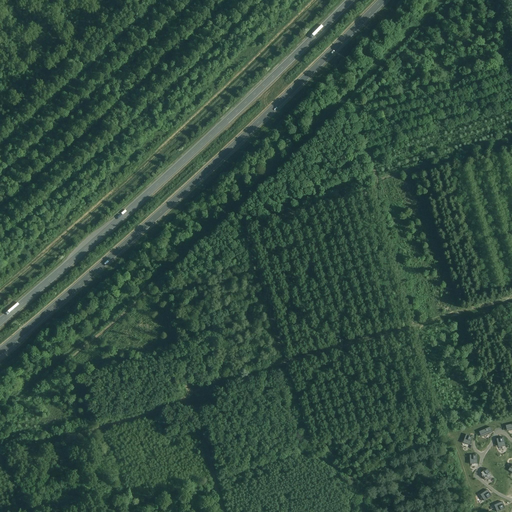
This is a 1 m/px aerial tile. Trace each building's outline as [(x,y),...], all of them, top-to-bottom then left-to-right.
[(492,430),(490,427),(479,432),(481,435),(492,430)] [(466,434),(464,441),(467,442),(466,444),(470,445),(473,437),(466,434)] [(504,437),(497,439),(498,446),(501,445),(502,447),(506,446),(504,437)] [(487,469),(482,473),(486,479),(488,477),(490,479),(493,476),(487,469)] [(484,497),(482,498),(484,501),(492,496),(488,490),(482,494),(484,497)] [(498,508),(496,509),(496,511),(498,511),(506,509),(503,502),(496,505),(498,508)]
